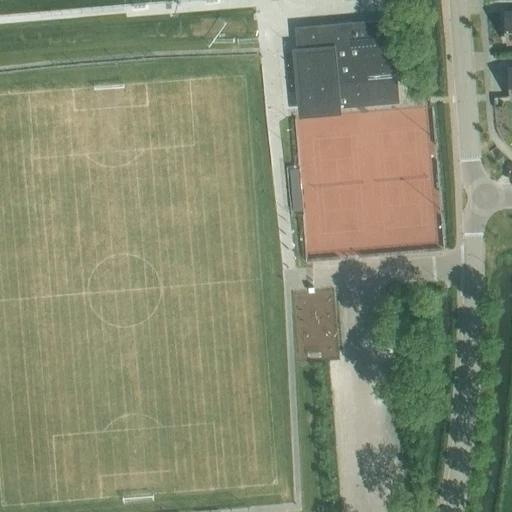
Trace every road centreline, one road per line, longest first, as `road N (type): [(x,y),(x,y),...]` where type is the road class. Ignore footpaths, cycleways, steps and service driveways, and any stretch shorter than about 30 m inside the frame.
road 1 (tertiary): [(452,511),(473,339),(471,188)]
road 2 (tertiary): [(471,188),(458,0)]
